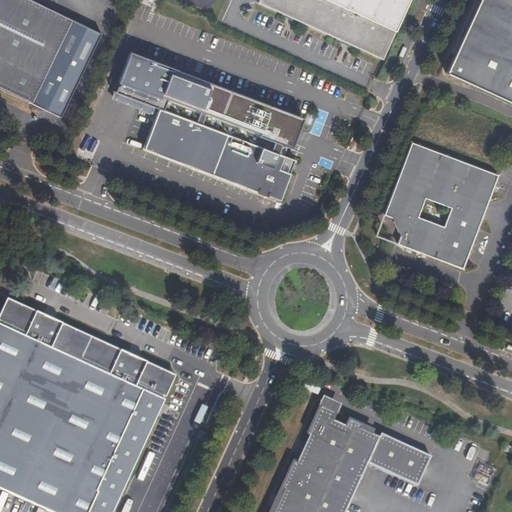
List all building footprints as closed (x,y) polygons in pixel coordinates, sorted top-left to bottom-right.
[(0,0),(0,86),(30,102),(34,101),(62,41),(71,22),(69,16),(35,0),(0,0)] [(408,0),(258,0),(257,1),(382,57),(408,0)] [(511,0),(479,0),(447,71),(511,100),(511,0)] [(195,115),(166,104),(151,145),(285,199),(296,172),(285,167),(302,126),(206,87),(195,115)] [(400,237),(397,244),(463,269),(488,201),(497,176),(412,143),(385,215),(393,217),(400,237)] [(0,490),(47,511),(116,511),(166,403),(165,397),(168,398),(174,384),(171,374),(142,361),(131,355),(58,322),(47,317),(7,299),(0,315),(0,321),(0,322),(0,490)] [(345,511),(367,466),(417,490),(431,460),(381,437),(379,440),(361,432),(363,428),(349,422),(347,427),(333,420),(336,416),(320,409),(307,437),(310,439),(298,466),(294,464),(282,491),(285,493),(276,511),(345,511)] [(511,458),(511,449),(507,447),(503,454),(511,458)]
